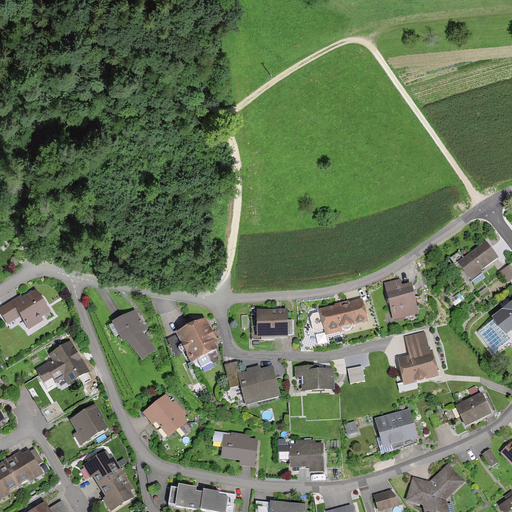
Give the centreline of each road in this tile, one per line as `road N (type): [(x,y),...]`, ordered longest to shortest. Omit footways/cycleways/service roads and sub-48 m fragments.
road 1 (residential): [(487,204),(382,275),(340,289),(217,300),(76,277)]
road 2 (residential): [(511,412),(473,442),(360,483),(247,485),(177,473),(143,453)]
road 3 (track): [(219,118),(324,48),(361,40),(487,204)]
road 4 (track): [(0,66),(49,89),(219,118)]
road 5 (residential): [(76,277),(96,353),(143,453)]
road 6 (track): [(219,118),(231,141),(233,195),(217,300)]
road 7 (track): [(511,12),(405,21),(346,40)]
